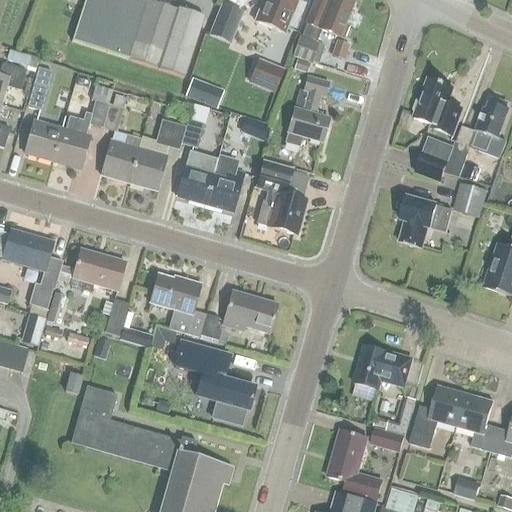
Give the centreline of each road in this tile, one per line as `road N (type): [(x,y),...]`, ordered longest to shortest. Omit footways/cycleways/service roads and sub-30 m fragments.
road 1 (residential): [(330,287),(0,191)]
road 2 (residential): [(330,287),(414,0)]
road 3 (residential): [(268,511),(330,287)]
road 4 (residential): [(511,347),(330,287)]
